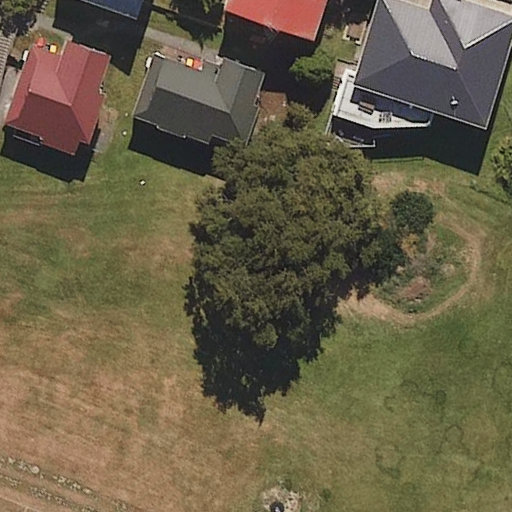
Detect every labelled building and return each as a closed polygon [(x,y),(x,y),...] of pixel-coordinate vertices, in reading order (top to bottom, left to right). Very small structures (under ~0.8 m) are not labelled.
[(81,0),(137,19),(144,1),(143,0),(81,0)] [(279,28),(313,39),(325,0),(226,0),(224,10),(279,28)] [(332,115),(373,128),(429,125),(433,112),(485,128),(511,42),(511,14),(464,0),(432,0),(429,10),(395,0),(379,0),(357,72),(346,69),(336,103),(332,115)] [(42,138),(41,143),(74,155),(77,146),(79,139),(89,143),(101,106),(105,95),(99,92),(111,56),(73,43),(66,41),(61,55),(29,44),(24,59),(2,125),(42,138)] [(153,54),(130,118),(209,145),(212,136),(245,148),(259,108),(253,106),(265,73),(225,59),(222,67),(204,61),(201,70),(160,56),(153,54)]
